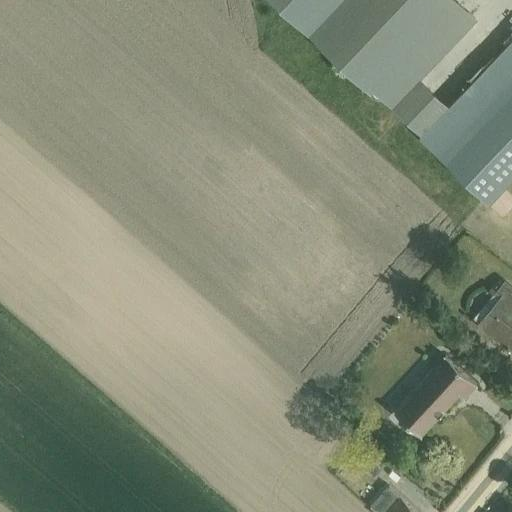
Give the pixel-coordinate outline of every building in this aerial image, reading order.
[(274,0),(309,32),(338,0),(274,0)] [(458,0),(338,0),(309,32),(371,91),(374,88),(421,133),(419,136),(503,216),(511,206),(511,194),(505,188),(511,180),(511,37),(449,104),(421,78),(478,18),(458,0)] [(511,284),(505,279),(473,317),(478,322),(477,324),(511,353),(511,284)] [(426,303),(413,303),(413,318),(427,317),(426,303)] [(434,365),(393,409),(422,436),(459,394),(465,399),(478,384),(445,354),(442,357),(438,354),(431,362),(434,365)] [(365,450),(355,460),(374,478),(383,467),(365,450)] [(389,485),(370,506),(375,511),(418,511),(398,494),(389,485)]
